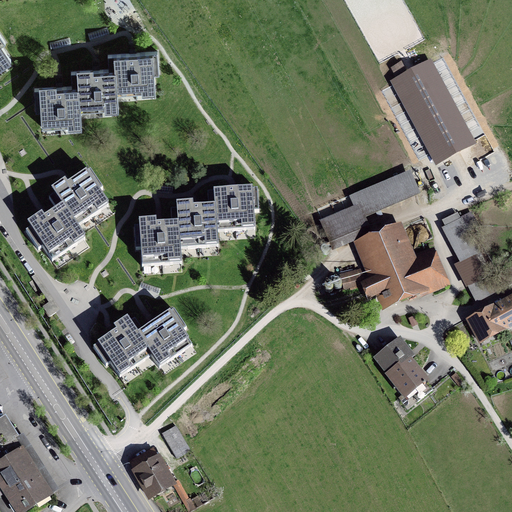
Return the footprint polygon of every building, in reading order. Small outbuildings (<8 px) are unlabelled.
[(0,67),(11,60),(2,47),(6,44),(0,35),(0,67)] [(115,69),(117,93),(155,91),(154,75),(159,75),(157,52),(132,53),(108,55),(109,69),(115,69)] [(431,58),(390,79),(436,165),(477,144),(431,58)] [(79,86),(80,110),(118,108),(117,93),(115,69),(109,69),(96,70),(71,72),(72,86),(79,86)] [(81,125),(80,110),(79,86),(72,86),(59,87),(35,89),(37,112),(42,112),(43,127),(81,125)] [(63,207),(76,227),(107,206),(99,194),(103,191),(90,172),(71,185),(50,199),(58,211),(63,207)] [(354,199),(358,209),(360,215),(416,191),(409,176),(354,199)] [(215,208),(217,233),(255,230),(254,213),(259,213),(257,191),(233,193),(208,194),(209,209),(215,208)] [(63,207),(58,211),(47,218),(26,232),(39,251),(44,248),(52,261),(84,239),(76,227),(63,207)] [(179,225),(180,250),(218,248),(217,233),(215,208),(209,209),(196,210),(171,211),(172,226),(179,225)] [(360,215),(358,209),(323,223),(331,240),(365,226),(360,215)] [(461,220),(445,228),(463,261),(457,265),(476,301),(511,281),(511,280),(507,272),(483,284),(481,280),(485,278),(473,256),(479,253),(461,220)] [(181,265),(180,250),(179,225),(172,226),(160,227),(135,228),(136,250),(141,250),(142,267),(181,265)] [(419,291),(409,266),(394,231),(364,244),(379,280),(364,286),(369,298),(384,292),(389,304),(419,291)] [(409,266),(419,291),(442,282),(431,257),(409,266)] [(359,272),(341,276),(344,289),(364,284),(359,272)] [(511,299),(491,311),(502,330),(502,331),(511,325),(511,299)] [(137,336),(151,357),(159,369),(192,346),(182,332),(187,329),(174,311),(154,324),(143,332),(137,336)] [(491,311),(471,321),(482,341),(502,330),(491,311)] [(414,315),(408,318),(412,327),(416,325),(418,325),(414,315)] [(137,336),(143,332),(135,320),(130,323),(127,320),(114,329),(116,333),(114,334),(93,348),(106,366),(110,364),(120,378),(151,357),(137,336)] [(388,375),(406,398),(411,394),(418,402),(433,390),(409,359),(412,356),(399,340),(376,359),(389,374),(388,375)] [(0,511),(0,492),(2,491),(15,511),(39,511),(58,500),(7,420),(0,424),(0,511)] [(176,426),(162,434),(176,459),(191,451),(176,426)] [(170,486),(151,452),(134,462),(152,495),(170,486)] [(178,481),(173,484),(188,511),(190,511),(196,509),(191,500),(189,501),(178,481)]
